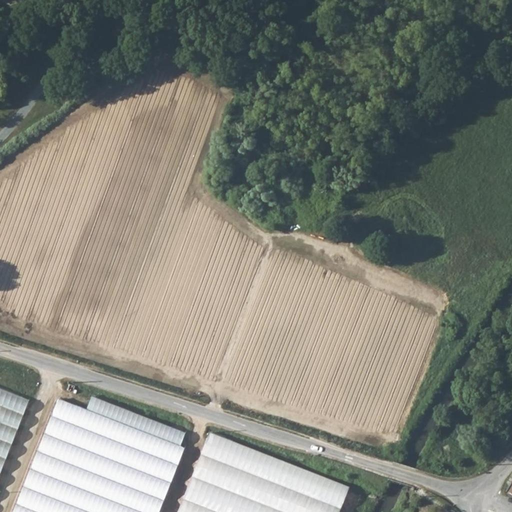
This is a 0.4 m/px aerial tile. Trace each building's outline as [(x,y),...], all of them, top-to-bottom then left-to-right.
[(0,474),(29,401),(0,389),(0,474)] [(184,436),(68,390),(59,412),(175,458),(184,436)] [(170,487),(178,465),(52,416),(44,438),(170,487)] [(340,511),(350,488),(210,433),(178,511),(340,511)] [(152,511),(159,511),(168,492),(42,443),(33,465),(152,511)] [(487,458),(492,452),(486,448),(482,453),(487,458)] [(136,511),(31,471),(22,493),(72,511),(136,511)] [(55,511),(20,498),(14,511),(55,511)]
